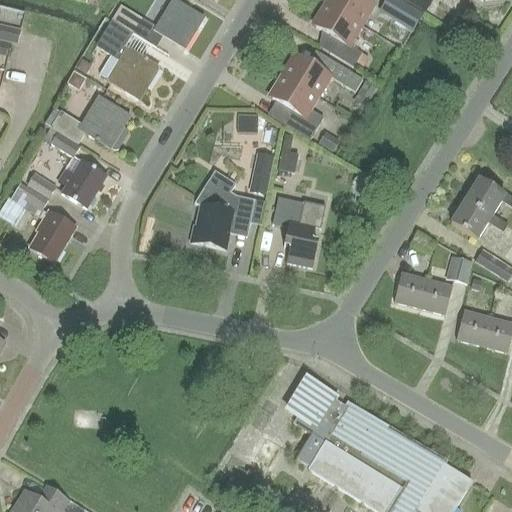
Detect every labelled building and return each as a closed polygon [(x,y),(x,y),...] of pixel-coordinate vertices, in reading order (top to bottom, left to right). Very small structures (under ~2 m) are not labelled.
[(328,0),(325,7),(361,29),(374,8),(361,0),(328,0)] [(387,0),(378,14),(411,34),(422,16),(394,0),(387,0)] [(399,0),(400,0),(425,16),(434,0),(399,0)] [(184,52),(203,21),(173,3),(154,34),(184,52)] [(361,29),(325,7),(312,28),(337,43),(329,56),(353,70),(361,56),(349,49),(361,29)] [(141,22),(121,10),(112,24),(132,36),(141,22)] [(97,49),(119,63),(107,84),(139,104),(159,71),(124,50),(132,36),(112,24),(97,49)] [(0,42),(17,47),(20,32),(0,27),(0,42)] [(281,78),(318,100),(330,80),(354,95),(362,83),(325,60),(317,72),(294,57),(281,78)] [(310,113),(318,100),(281,78),(268,99),(293,115),(285,129),(309,144),(323,121),(310,113)] [(45,127),(51,131),(78,147),(84,137),(110,152),(110,151),(114,153),(118,153),(127,137),(126,133),(122,131),(130,119),(98,100),(81,128),(54,111),(45,127)] [(239,115),(239,132),(258,132),(259,116),(239,115)] [(57,136),(50,147),(72,161),(79,150),(57,136)] [(285,137),(277,172),(294,176),(298,157),(289,155),(293,139),(285,137)] [(266,199),(274,159),(257,156),(249,195),(266,199)] [(106,180),(73,160),(58,185),(65,189),(61,197),(86,212),(97,194),(99,195),(103,190),(101,188),(106,180)] [(232,225),(250,229),(255,204),(236,199),(231,196),(236,188),(215,174),(195,206),(200,210),(196,231),(194,230),(191,246),(226,253),(232,225)] [(26,189),(48,202),(56,189),(34,176),(26,189)] [(474,177),(446,224),(475,240),(502,193),(474,177)] [(48,215),(47,217),(41,213),(47,203),(20,186),(10,202),(8,201),(0,213),(0,219),(20,232),(30,214),(44,223),(36,235),(39,236),(29,252),(53,267),(75,231),(48,215)] [(303,205),(303,206),(278,201),(272,228),(288,231),(284,250),(290,251),(287,266),(313,272),(318,246),(312,245),(315,230),(320,231),(324,210),(303,205)] [(488,223),(503,232),(508,224),(493,214),(488,223)] [(479,262),(508,275),(511,266),(483,253),(479,262)] [(468,285),(474,262),(453,257),(447,280),(468,285)] [(392,304),(446,318),(454,286),(400,272),(392,304)] [(454,340),(508,355),(511,339),(511,322),(463,309),(454,340)] [(299,389),(279,423),(298,435),(318,401),(299,389)] [(318,401),(298,435),(316,446),(337,412),(318,401)] [(337,412),(316,446),(335,457),(355,424),(337,412)] [(355,424),(335,457),(353,469),(374,435),(355,424)] [(374,435),(353,469),(372,480),(393,447),(374,435)] [(404,472),(397,468),(391,478),(398,482),(404,472)] [(270,481),(259,475),(255,481),(265,488),(270,481)] [(241,507),(250,493),(230,481),(222,494),(241,507)] [(288,492),(278,486),(274,493),(284,499),(288,492)] [(440,488),(428,507),(436,511),(471,511),(473,508),(440,488)] [(63,511),(69,504),(48,490),(39,504),(26,496),(15,511),(63,511)] [(390,495),(383,491),(377,501),(384,505),(390,495)] [(298,498),(288,492),(284,499),(294,505),(298,498)] [(379,511),(384,505),(377,501),(371,511),(379,511)]
